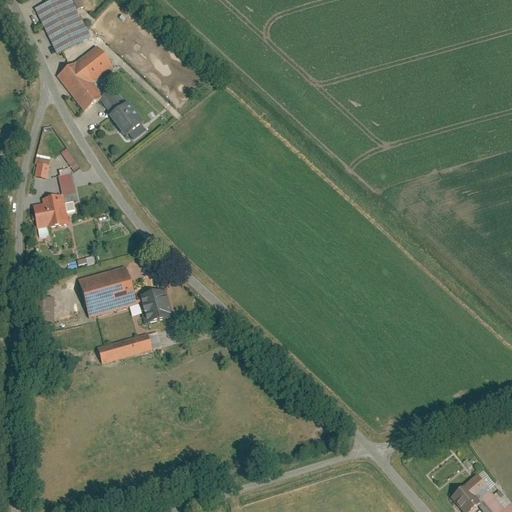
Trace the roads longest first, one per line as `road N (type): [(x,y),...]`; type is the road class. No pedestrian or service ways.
road 1 (residential): [(41,72),(148,233),(237,329),(367,445)]
road 2 (residential): [(41,72),(13,222),(8,511)]
road 3 (unclassified): [(149,511),(367,445)]
road 4 (unclassified): [(367,445),(511,403)]
